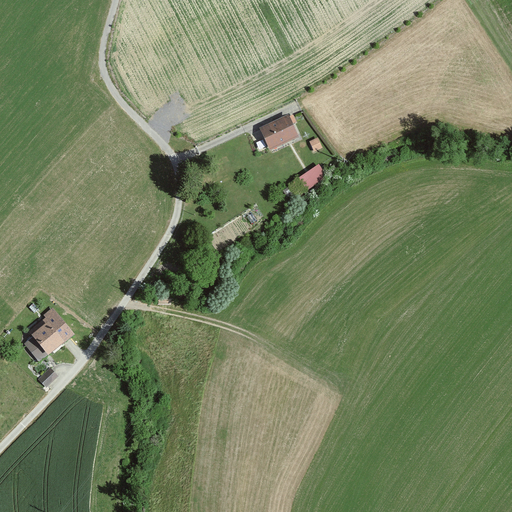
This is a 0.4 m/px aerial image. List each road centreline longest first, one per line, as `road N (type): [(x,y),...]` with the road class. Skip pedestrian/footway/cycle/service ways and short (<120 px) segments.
road 1 (residential): [(0,448),(94,346),(178,208),(171,154),(104,72),(115,0)]
road 2 (track): [(149,131),(309,48),(378,0)]
road 3 (track): [(159,0),(152,59),(184,112)]
